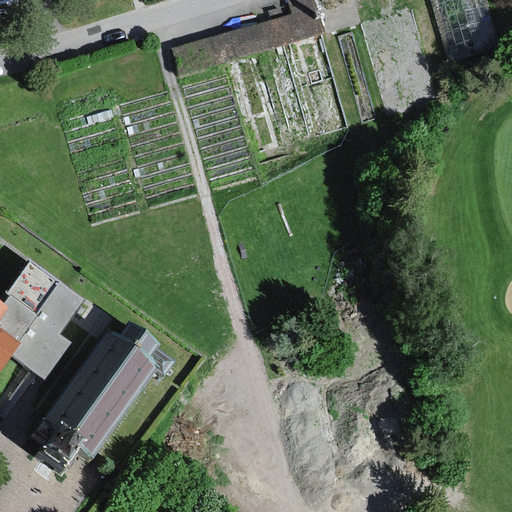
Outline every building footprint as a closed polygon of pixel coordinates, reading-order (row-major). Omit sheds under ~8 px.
[(9,0),(0,0),(0,8),(11,6),(9,0)] [(286,0),(291,16),(170,51),(178,78),(322,36),(311,0),(286,0)] [(479,0),(431,0),(449,62),(494,49),(479,0)] [(83,302),(28,263),(0,302),(0,310),(5,314),(0,320),(0,340),(14,351),(8,359),(44,383),(70,346),(58,338),(83,302)] [(0,310),(0,370),(8,359),(14,351),(0,340),(0,320),(5,314),(0,310)] [(155,351),(157,348),(127,327),(117,341),(104,333),(38,428),(52,437),(36,460),(57,474),(73,452),(89,463),(152,372),(163,380),(174,364),(155,351)]
